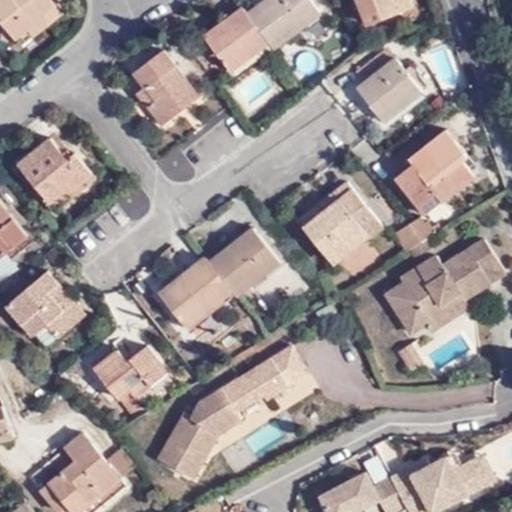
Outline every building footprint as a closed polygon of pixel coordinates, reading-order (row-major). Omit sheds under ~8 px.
[(0,0),(0,15),(18,39),(31,29),(59,6),(54,0),(0,0)] [(270,42),(274,48),(321,12),(311,0),(268,0),(250,14),(270,42)] [(359,0),(368,23),(414,5),(412,0),(359,0)] [(59,6),(31,29),(36,36),(65,13),(59,6)] [(270,42),(250,14),(245,7),(206,36),(231,70),(270,42)] [(156,100),(148,107),(163,126),(201,96),(165,50),(135,73),(145,87),(156,100)] [(421,93),(397,60),(360,89),(385,121),(421,93)] [(138,94),(148,107),(156,100),(145,87),(138,94)] [(394,174),(419,207),(436,193),(443,203),(475,176),(464,161),(469,156),(448,128),(394,174)] [(70,159),(53,138),(21,163),(54,205),(74,189),(78,193),(96,177),(76,154),(70,159)] [(367,231),(372,237),(385,227),(349,180),(338,189),(341,194),(326,206),(323,201),(300,218),(331,258),(367,231)] [(341,194),(338,189),(323,201),(326,206),(341,194)] [(0,258),(28,235),(0,199),(0,258)] [(426,241),(435,235),(427,221),(424,223),(421,217),(409,225),(424,243),(426,241)] [(424,243),(409,225),(395,233),(407,253),(409,252),(424,243)] [(233,291),(237,297),(280,263),(255,228),(211,263),(233,291)] [(336,265),(372,237),(367,231),(331,258),(336,265)] [(463,293),(468,301),(510,274),(488,240),(464,256),(468,264),(452,274),(447,266),(442,258),(405,281),(408,285),(391,296),(415,334),(430,325),(449,312),(445,305),(463,293)] [(432,250),(426,241),(424,243),(409,252),(415,261),(432,250)] [(468,264),(464,256),(447,266),(452,274),(468,264)] [(233,291),(211,263),(207,258),(162,292),(188,326),(233,291)] [(86,315),(75,302),(63,312),(49,294),(61,284),(50,270),(8,305),(34,336),(49,323),(60,337),(86,315)] [(63,312),(75,302),(61,284),(49,294),(63,312)] [(473,309),(468,301),(463,293),(445,305),(449,312),(430,325),(435,333),(473,309)] [(133,391),(136,397),(168,372),(150,346),(129,362),(119,349),(95,368),(121,401),(122,399),(133,391)] [(423,365),(411,346),(400,352),(412,372),(423,365)] [(277,359),(292,387),(313,374),(296,347),(277,359)] [(269,400),(292,387),(277,359),(253,374),(267,396),(269,400)] [(259,401),(267,396),(253,374),(245,379),(259,401)] [(241,412),(259,401),(245,379),(205,404),(198,415),(196,418),(191,416),(190,416),(162,459),(195,480),(220,441),(215,437),(218,432),(223,436),(247,421),(241,412)] [(147,412),(136,397),(133,391),(122,399),(136,420),(147,412)] [(5,406),(0,407),(0,441),(16,437),(5,406)] [(220,441),(223,436),(218,432),(215,437),(220,441)] [(83,511),(123,480),(106,460),(86,434),(33,477),(60,511),(62,511),(70,506),(74,511),(83,511)] [(121,448),(106,460),(123,480),(135,468),(121,448)] [(434,511),(497,479),(484,455),(456,470),(449,457),(433,466),(428,457),(392,477),(392,478),(405,502),(410,511),(434,511)] [(388,511),(405,502),(392,478),(377,485),(369,470),(321,496),(330,511),(355,511),(381,499),(388,511)]
